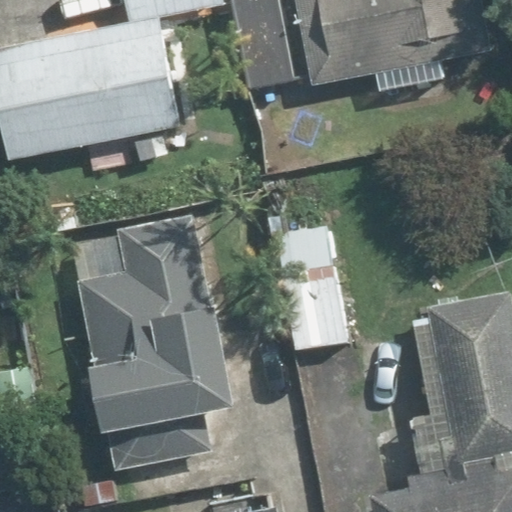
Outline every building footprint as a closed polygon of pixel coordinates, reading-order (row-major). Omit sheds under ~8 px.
[(134,0),(138,19),(0,44),(0,52),(18,153),(192,122),(172,13),(235,1),(234,0),(134,0)] [(306,0),(319,72),(481,43),(473,0),(306,0)] [(205,210),(128,224),(136,269),(91,277),(118,426),(256,401),(236,297),(222,300),(205,210)] [(336,217),(283,227),(305,344),(358,335),(336,217)] [(511,511),(511,288),(427,303),(445,409),(424,413),(435,482),(389,489),(392,511),(511,511)] [(0,408),(11,407),(0,346),(0,408)] [(289,511),(286,499),(226,511),(289,511)]
